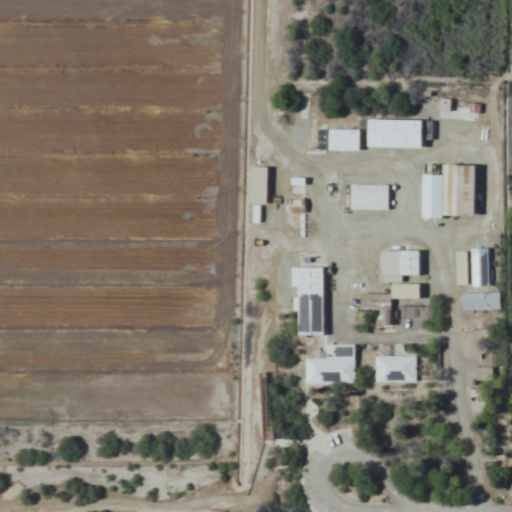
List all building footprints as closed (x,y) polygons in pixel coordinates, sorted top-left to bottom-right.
[(424,147),(424,118),(370,118),(370,147),(424,147)] [(330,149),(361,149),(361,128),(330,128),(330,149)] [(424,174),(423,215),(477,216),(478,165),(446,164),(446,174),(424,174)] [(251,203),(269,203),(269,166),(251,166),(251,203)] [(294,184),(305,184),(305,176),(294,176),(294,184)] [(352,209),(390,209),(390,184),(352,184),(352,209)] [(288,198),(288,212),(306,212),(306,198),(288,198)] [(489,248),(472,248),(472,285),(489,285),(489,248)] [(403,281),(403,274),(421,274),(421,250),(383,250),(383,281),(403,281)] [(469,250),(458,250),(458,284),(469,284),(469,250)] [(325,267),(293,267),(293,286),(300,286),(300,335),(325,335),(325,267)] [(362,310),(382,310),(382,325),(393,325),(393,292),(362,292),(362,310)] [(464,292),(464,309),(502,309),(502,292),(464,292)] [(356,381),(355,343),(327,343),(328,357),(307,357),(307,382),(356,381)] [(376,381),(417,381),(416,355),(376,355),(376,381)] [(485,387),(470,390),(475,414),(490,410),(485,387)]
